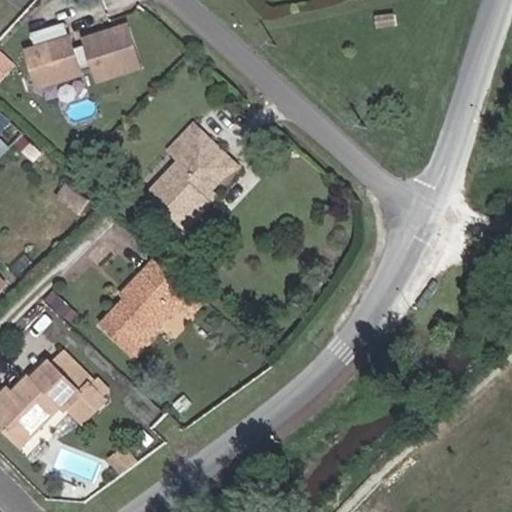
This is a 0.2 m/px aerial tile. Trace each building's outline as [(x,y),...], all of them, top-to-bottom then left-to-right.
[(30,53),(42,88),(84,75),(82,69),(96,64),(101,81),(143,68),(129,26),(88,40),(90,46),(75,50),(67,24),(34,35),(39,50),(30,53)] [(1,52),(0,52),(0,80),(15,64),(1,52)] [(187,230),(211,203),(206,198),(212,192),(222,181),(222,158),(203,140),(207,137),(195,125),(170,152),(182,163),(151,196),(187,230)] [(243,170),(207,137),(203,140),(222,158),(222,181),(243,170)] [(41,154),(26,140),(19,147),(34,161),(41,154)] [(80,215),(91,200),(69,183),(58,198),(80,215)] [(211,203),(218,197),(212,192),(206,198),(211,203)] [(134,356),(179,307),(190,295),(155,262),(141,277),(146,281),(126,301),(103,327),(134,356)] [(126,301),(146,281),(141,277),(122,297),(126,301)] [(190,318),(201,305),(190,295),(179,307),(190,318)] [(79,370),(63,354),(51,364),(68,381),(79,370)] [(104,397),(110,390),(99,379),(94,384),(79,370),(68,381),(51,364),(36,380),(33,376),(16,393),(0,408),(0,423),(23,446),(63,406),(82,425),(107,400),(104,397)] [(0,408),(16,393),(10,388),(0,397),(0,408)] [(124,428),(133,420),(115,398),(105,407),(124,428)]
